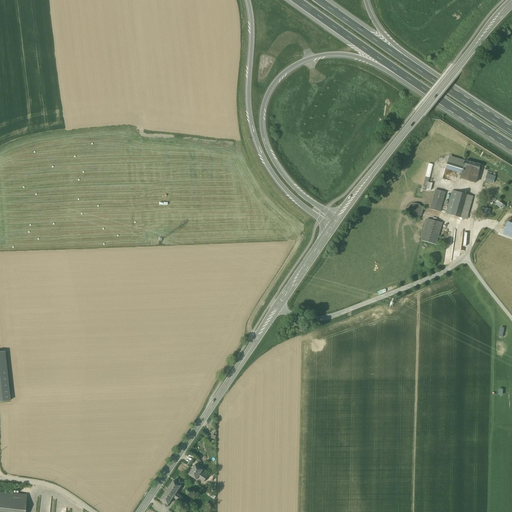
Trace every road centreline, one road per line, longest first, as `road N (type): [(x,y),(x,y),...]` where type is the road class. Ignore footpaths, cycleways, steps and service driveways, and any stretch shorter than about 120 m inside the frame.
road 1 (motorway): [(337,218),(302,196),(272,160),(261,121),(266,96),(288,69),(321,55),(348,54),(394,69)]
road 2 (unclassified): [(511,316),(465,255),(429,278),(330,316),(304,319),(278,306)]
road 3 (secondary): [(337,218),(511,2)]
road 4 (motorway): [(248,0),(249,112),(260,151),(285,189),(331,228)]
road 5 (secondary): [(139,511),(278,306)]
road 6 (motorway): [(394,69),(511,146)]
road 7 (motorway): [(511,131),(398,56)]
